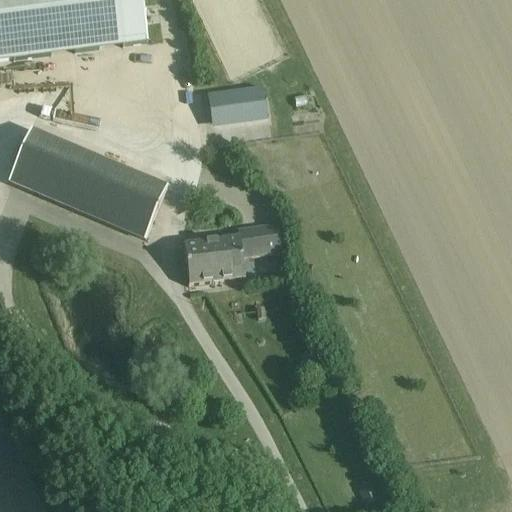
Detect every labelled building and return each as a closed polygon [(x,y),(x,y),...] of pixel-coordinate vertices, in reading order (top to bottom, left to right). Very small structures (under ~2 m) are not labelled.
[(0,0),(0,65),(145,47),(138,0),(0,0)] [(264,87),(208,94),(213,128),(268,121),(264,87)] [(145,243),(167,191),(30,134),(8,185),(145,243)] [(244,239),(182,247),(188,290),(245,282),(242,262),(281,256),(277,229),(243,234),(244,239)] [(316,352),(310,355),(313,362),(319,360),(316,352)] [(371,490),(359,495),(367,511),(379,505),(371,490)]
